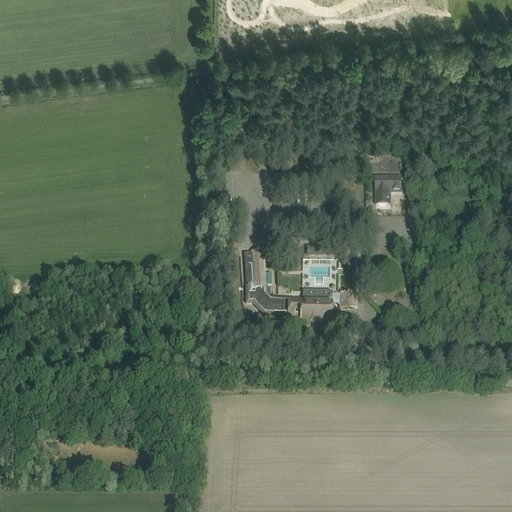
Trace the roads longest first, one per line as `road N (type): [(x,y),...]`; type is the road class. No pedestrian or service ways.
road 1 (track): [(198,0),(183,511)]
road 2 (track): [(278,379),(0,374)]
road 3 (residential): [(278,379),(511,384)]
road 4 (unknown): [(390,381),(361,340),(356,238),(336,214)]
